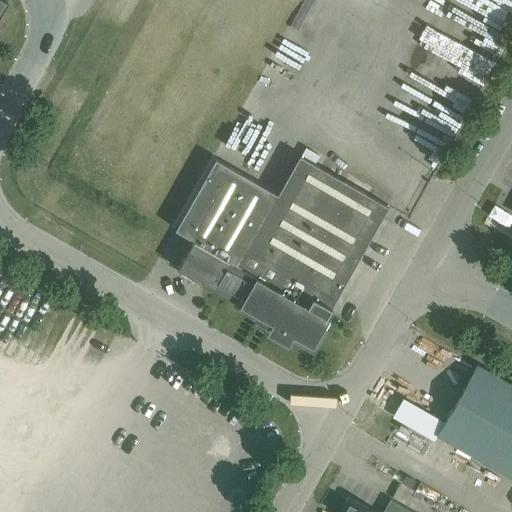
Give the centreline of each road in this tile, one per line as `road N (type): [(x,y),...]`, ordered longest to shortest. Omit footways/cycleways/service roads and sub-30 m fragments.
road 1 (unclassified): [(340,413),(0,215)]
road 2 (unclassified): [(425,261),(511,109)]
road 3 (unclassified): [(340,413),(425,261)]
